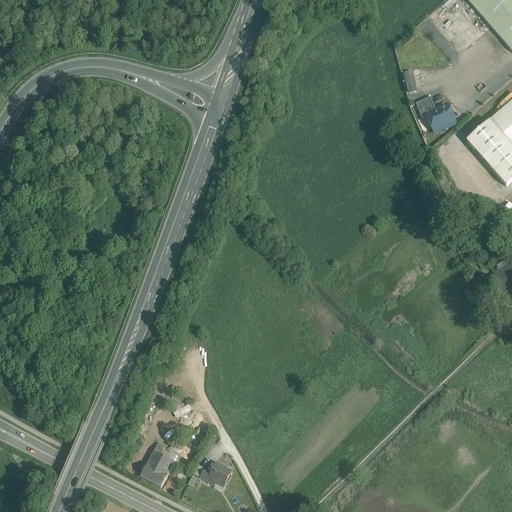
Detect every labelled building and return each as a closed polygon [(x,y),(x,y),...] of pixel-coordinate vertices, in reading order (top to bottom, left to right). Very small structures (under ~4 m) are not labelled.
[(511,0),(464,0),(511,53),(511,0)] [(412,73),(403,75),(409,95),(417,93),(412,73)] [(430,100),(416,106),(422,120),(427,118),(427,117),(436,114),(430,100)] [(511,103),(489,124),(511,149),(511,103)] [(436,114),(427,117),(427,118),(428,120),(427,123),(431,130),(433,131),(434,134),(455,125),(447,109),(436,114)] [(511,149),(489,124),(466,144),(506,189),(511,183),(511,149)] [(511,207),(509,205),(502,215),(511,221),(511,207)] [(511,266),(492,281),(502,294),(511,286),(511,266)] [(188,406),(175,413),(177,418),(191,411),(188,406)] [(158,445),(154,453),(160,456),(165,448),(158,445)] [(160,456),(154,453),(140,478),(161,489),(168,476),(167,476),(174,464),(160,456)] [(232,473),(216,465),(211,474),(207,482),(215,486),(216,485),(224,489),(232,473)] [(211,473),(206,470),(206,471),(205,471),(201,479),(207,482),(211,474),(211,473)] [(193,478),(188,486),(193,489),(197,481),(193,478)]
